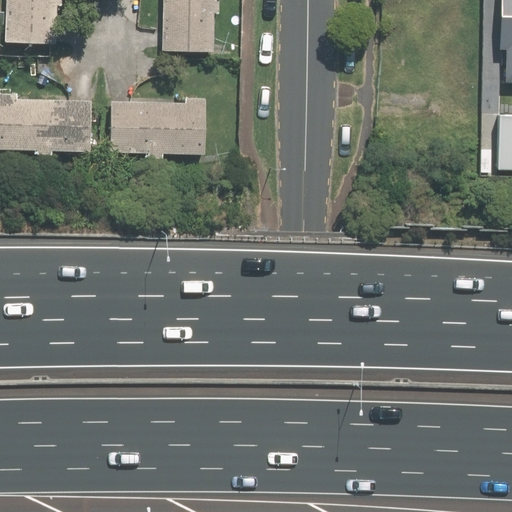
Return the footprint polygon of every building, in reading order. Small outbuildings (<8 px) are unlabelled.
[(2,0),(0,42),(40,44),(41,0),(2,0)] [(156,0),(155,51),(208,53),(209,15),(215,15),(215,0),(156,0)] [(511,0),(500,0),(497,49),(508,50),(505,83),(511,83),(511,0)] [(457,82),(461,2),(430,1),(429,10),(405,9),(403,40),(398,40),(397,55),(403,56),(401,79),(457,82)] [(0,93),(0,149),(30,151),(29,155),(47,156),(47,152),(85,154),(88,99),(0,93)] [(200,158),(203,100),(180,98),(180,104),(106,100),(103,152),(140,154),(139,159),(160,161),(161,156),(200,158)] [(511,117),(501,117),(500,170),(511,170),(511,117)]
